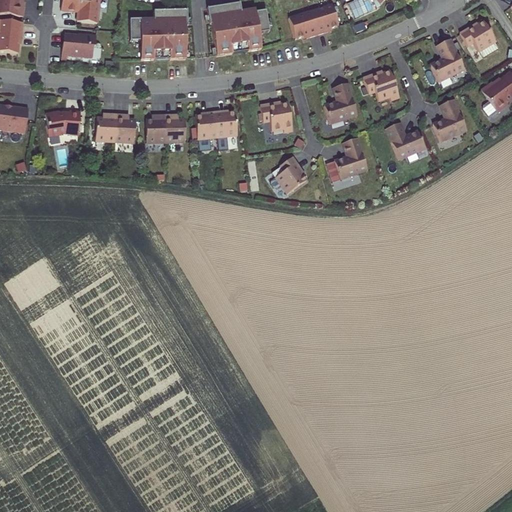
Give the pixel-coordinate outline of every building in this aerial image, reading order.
[(0,0),(0,12),(22,15),(23,1),(18,0),(0,0)] [(60,0),(60,9),(68,10),(77,11),(77,15),(76,20),(96,22),(98,0),(60,0)] [(377,0),(354,0),(348,3),(355,18),(381,5),(380,3),(377,0)] [(247,51),(260,49),(258,33),(268,31),(264,10),(254,12),(253,8),(240,11),(238,3),(205,9),(207,21),(212,20),(212,23),(210,24),(216,56),(232,54),(231,50),(246,47),(247,51)] [(307,36),(325,31),(324,28),(335,25),(329,4),(288,16),(295,38),(306,34),(307,36)] [(138,41),(139,61),(152,61),(152,57),(168,56),(168,60),(184,60),(184,27),(181,27),(181,23),(186,23),(185,8),(157,8),(158,12),(152,12),(152,20),(128,20),(128,41),(138,41)] [(21,21),(0,18),(0,49),(16,51),(18,37),(19,37),(21,21)] [(473,26),(460,34),(468,46),(474,43),(479,52),(480,51),(483,58),(498,49),(495,43),(496,42),(485,22),(479,25),(474,28),(473,26)] [(76,34),(63,33),(62,42),(61,44),(60,54),(65,55),(88,57),(91,54),(91,46),(93,47),(94,35),(83,34),(83,36),(77,35),(76,34)] [(443,59),(430,64),(438,81),(464,69),(450,39),(436,45),(443,59)] [(375,72),(361,77),(366,93),(373,91),(376,100),(388,96),(389,100),(397,97),(388,70),(381,73),(375,75),(375,72)] [(491,82),(480,90),(497,113),(508,105),(506,103),(511,98),(511,74),(510,72),(493,84),(491,82)] [(336,102),(323,106),(329,124),(356,115),(345,83),(331,88),(336,102)] [(444,119),(432,124),(439,141),(466,130),(453,100),(439,106),(444,119)] [(272,102),(257,105),(260,121),(267,120),(269,130),(281,128),(282,131),(291,130),(285,102),(278,104),(272,105),(272,102)] [(0,130),(23,134),(26,109),(11,107),(11,108),(0,106),(0,130)] [(56,111),(43,114),(45,125),(44,125),(46,137),(58,134),(62,133),(69,134),(69,135),(76,135),(78,112),(67,112),(67,114),(57,113),(56,111)] [(212,112),(215,137),(235,135),(232,112),(226,112),(220,113),(219,111),(212,112)] [(215,137),(212,112),(204,114),(204,115),(198,116),(192,117),(195,140),(215,137)] [(112,140),(113,115),(105,115),(105,116),(99,116),(93,116),(92,139),(112,140)] [(113,115),(112,140),(133,140),(133,117),(127,117),(121,117),(121,115),(113,115)] [(162,116),(163,141),(183,139),(182,116),(176,117),(170,117),(170,115),(162,116)] [(163,141),(162,116),(154,116),(154,118),(148,118),(142,118),(143,142),(163,141)] [(400,122),(386,127),(398,158),(425,148),(418,130),(406,135),(400,122)] [(347,156),(334,161),(337,172),(339,179),(367,169),(356,138),(342,143),(347,156)] [(298,168),(290,156),(278,165),(282,171),(269,180),(268,183),(271,187),(274,187),(279,184),(285,193),(304,179),(301,174),(297,169),(298,168)] [(337,172),(334,161),(325,164),(329,175),(337,172)] [(339,179),(337,172),(329,175),(331,181),(339,179)]
